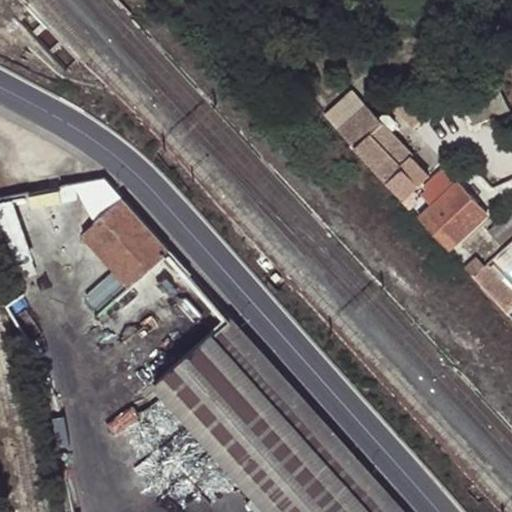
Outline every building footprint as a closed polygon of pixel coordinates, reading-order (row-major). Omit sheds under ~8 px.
[(508,107),(497,85),(463,102),(474,124),(508,107)] [(350,90),(324,112),(337,127),(364,104),(350,90)] [(364,104),(337,127),(351,142),(377,119),(364,104)] [(395,126),(382,113),(377,119),(351,142),(386,181),(401,167),(398,163),(411,152),(390,130),(395,126)] [(386,181),(400,196),(425,174),(410,156),(412,154),(411,152),(398,163),(401,167),(386,181)] [(430,204),(456,181),(441,167),(429,178),(422,185),(425,187),(419,192),(430,204)] [(418,215),(447,247),(486,214),(456,181),(430,204),(418,215)] [(194,278),(120,196),(81,234),(128,287),(94,317),(154,385),(267,511),(403,511),(264,356),(194,278)] [(500,244),(511,233),(511,210),(510,209),(487,229),(500,244)] [(62,214),(67,232),(79,229),(74,211),(62,214)] [(465,267),(472,274),(482,266),(475,257),(465,267)] [(472,274),(507,313),(511,308),(511,298),(482,266),(472,274)] [(267,511),(154,385),(133,405),(228,511),(267,511)]
